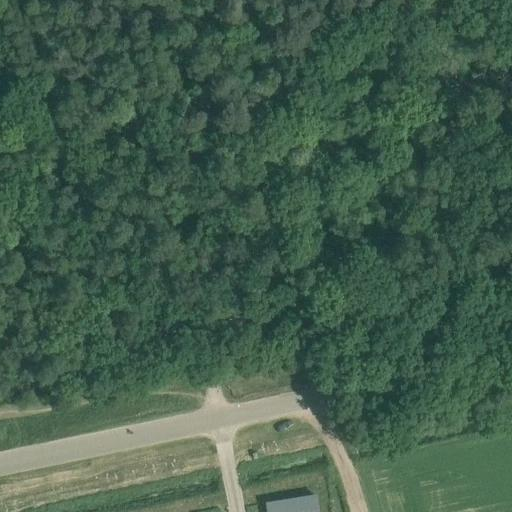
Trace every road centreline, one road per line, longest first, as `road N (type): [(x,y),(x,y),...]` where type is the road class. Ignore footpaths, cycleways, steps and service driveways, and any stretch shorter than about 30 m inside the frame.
road 1 (unclassified): [(0,465),(511,357)]
road 2 (track): [(356,511),(320,397)]
